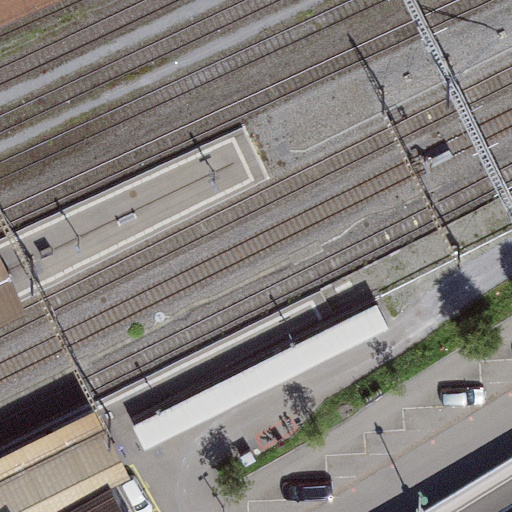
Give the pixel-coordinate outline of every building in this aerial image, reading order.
[(0,0),(0,14),(31,0),(0,0)] [(0,250),(0,323),(28,310),(0,250)] [(157,421),(168,443),(342,355),(331,333),(157,421)] [(0,511),(65,511),(113,485),(131,469),(97,403),(0,452),(0,511)] [(128,511),(113,485),(65,511),(128,511)]
